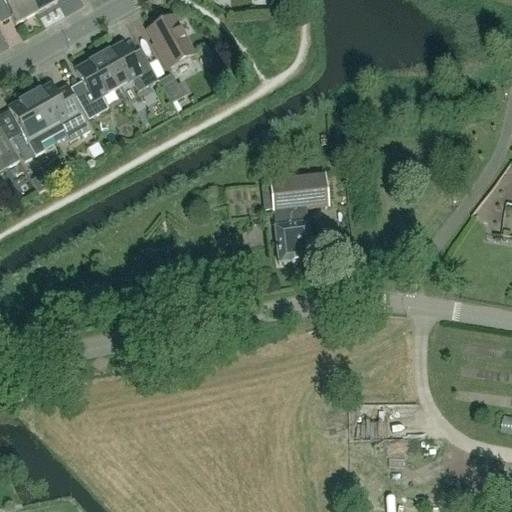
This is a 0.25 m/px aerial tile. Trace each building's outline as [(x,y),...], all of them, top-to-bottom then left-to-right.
[(34,15),(25,0),(0,0),(0,6),(1,6),(14,27),(34,15)] [(25,0),(34,15),(55,4),(53,0),(25,0)] [(171,18),(145,33),(156,52),(154,53),(165,72),(193,57),(171,18)] [(121,46),(97,59),(115,91),(130,82),(136,94),(156,83),(143,60),(132,66),(121,46)] [(115,91),(97,59),(74,73),(85,93),(74,99),(86,122),(106,111),(100,99),(115,91)] [(157,83),(170,106),(185,97),(179,85),(175,87),(169,76),(157,83)] [(48,87),(27,99),(50,139),(61,133),(68,144),(88,133),(65,91),(54,97),(48,87)] [(50,139),(27,99),(6,110),(20,135),(10,141),(23,164),(43,153),(38,145),(50,139)] [(4,138),(0,140),(0,172),(18,163),(4,138)] [(323,178),(267,185),(276,266),(310,262),(306,225),(305,225),(303,212),(326,210),(323,178)]
